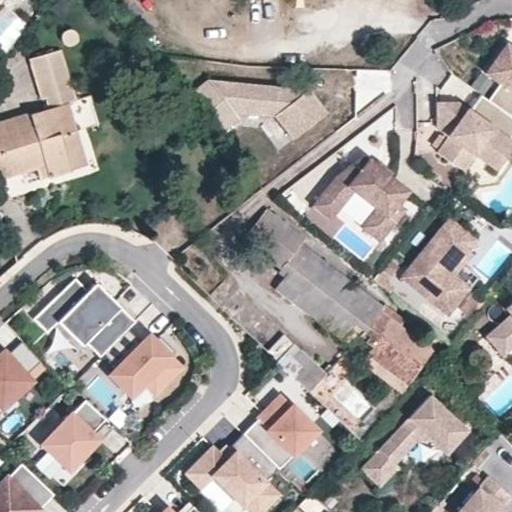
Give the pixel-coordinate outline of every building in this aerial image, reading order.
[(511,48),(507,45),(486,74),(501,84),(511,92),(511,48)] [(331,110),(312,86),(301,94),(293,85),(208,76),(192,90),(225,127),(242,116),(238,110),(278,113),(296,137),(331,110)] [(511,113),(511,92),(501,84),(489,100),(511,116),(511,113)] [(301,94),(312,86),(293,85),(301,94)] [(489,100),(481,94),(468,112),(507,139),(511,131),(511,116),(489,100)] [(0,176),(37,165),(46,162),(50,175),(73,168),(62,133),(77,128),(69,101),(0,122),(0,176)] [(468,112),(464,109),(457,104),(438,103),(437,128),(449,136),(437,153),(449,161),(460,144),(473,153),(497,170),(502,164),(511,149),(511,142),(507,139),(468,112)] [(77,128),(62,133),(73,168),(88,162),(77,128)] [(473,153),(460,144),(449,161),(461,169),(473,153)] [(367,154),(334,180),(322,195),(339,209),(356,188),(379,207),(365,225),(383,239),(408,207),(401,201),(411,189),(393,174),(380,164),(367,154)] [(383,159),(380,164),(393,174),(397,170),(383,159)] [(41,177),(50,175),(46,162),(37,165),(41,177)] [(2,178),(6,190),(38,182),(34,170),(2,178)] [(339,209),(322,195),(316,203),(333,217),(339,209)] [(386,304),(351,277),(303,241),(307,236),(268,207),(244,240),(281,268),(278,272),(285,277),(276,288),(344,339),(356,325),(365,332),(381,311),(386,304)] [(475,241),(449,218),(400,277),(447,315),(469,289),(449,273),(475,241)] [(129,328),(137,321),(98,282),(90,290),(77,278),(35,319),(49,333),(60,322),(84,346),(88,343),(101,356),(105,353),(129,328)] [(511,296),(504,303),(509,309),(484,331),(501,351),(511,341),(511,296)] [(434,349),(402,327),(410,318),(390,300),(386,304),(381,311),(365,332),(370,336),(367,340),(374,346),(369,352),(409,383),(425,361),(434,349)] [(183,368),(172,357),(178,351),(161,335),(157,340),(151,335),(144,343),(129,328),(105,353),(120,368),(112,375),(130,393),(144,379),(157,393),(183,368)] [(327,372),(284,332),(268,349),(313,392),(326,379),(323,376),(327,372)] [(26,374),(42,360),(23,341),(3,359),(0,355),(0,405),(2,408),(32,380),(26,374)] [(402,393),(409,383),(369,352),(362,361),(402,393)] [(144,384),(130,395),(140,407),(153,396),(144,384)] [(464,425),(427,391),(357,467),(376,484),(391,467),(391,461),(412,437),(427,437),(435,445),(444,435),(450,440),(464,425)] [(319,430),(283,395),(264,414),(267,417),(262,421),(260,418),(245,433),(281,468),(319,430)] [(107,418),(87,399),(44,445),(71,470),(100,440),(93,433),(107,418)] [(281,468),(245,433),(222,456),(215,448),(191,472),(205,487),(217,475),(245,503),(247,500),(258,511),(260,511),(279,494),(267,482),(281,468)] [(450,440),(444,435),(435,445),(441,450),(450,440)] [(0,511),(38,511),(55,495),(22,463),(0,485),(0,511)] [(507,492),(484,472),(448,511),(505,511),(496,504),(507,492)] [(318,497),(307,487),(297,497),(308,508),(318,497)] [(181,511),(192,502),(187,498),(173,511),(181,511)] [(201,511),(192,502),(181,511),(172,511),(166,505),(158,511),(201,511)] [(282,511),(304,511),(293,502),(282,511)]
